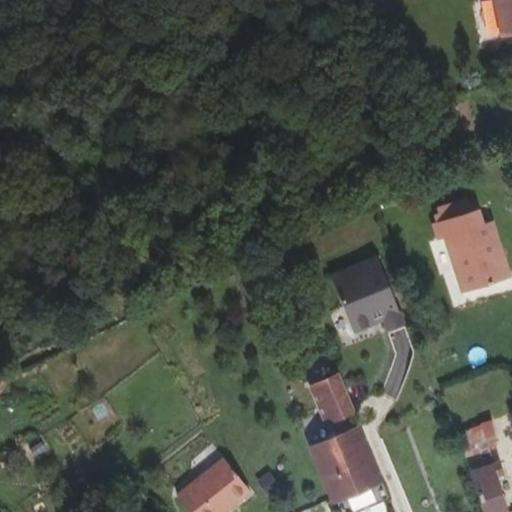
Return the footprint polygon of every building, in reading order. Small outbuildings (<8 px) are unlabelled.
[(511,0),(493,0),(501,37),(511,34),(511,0)] [(463,203),(436,212),(439,221),(466,212),(463,203)] [(511,277),(492,221),(484,224),(479,208),(466,212),(439,221),(433,223),(439,238),(444,237),(462,293),(511,277)] [(403,326),(375,258),(330,277),(353,334),(382,322),(386,333),(403,326)] [(352,411),(337,374),(311,385),(327,423),(352,411)] [(471,472),(485,511),(505,511),(510,511),(500,481),(505,480),(499,463),(494,464),(487,444),(497,440),(490,422),(459,437),(466,449),(471,472)] [(381,481),(358,427),(311,446),(334,500),(381,481)] [(249,489),(223,457),(176,494),(189,511),(226,511),(228,511),(225,507),(249,489)]
